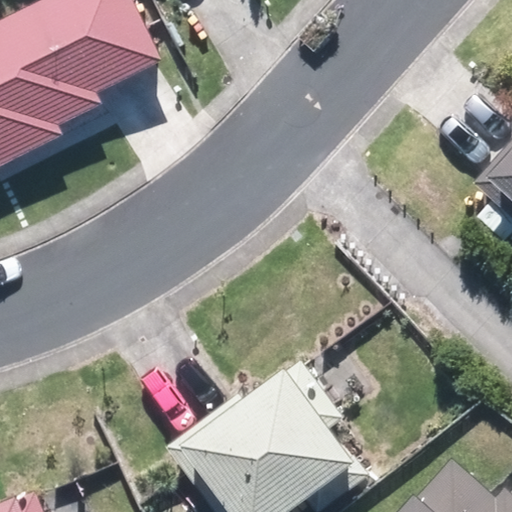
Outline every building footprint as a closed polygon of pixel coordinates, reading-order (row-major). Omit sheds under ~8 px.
[(119,0),(48,0),(0,23),(0,164),(57,137),(52,128),(96,107),(91,98),(153,67),(119,0)] [(511,145),(480,181),(511,210),(511,145)] [(316,511),(366,476),(355,461),(346,468),(319,433),(336,420),(293,363),(237,404),(234,399),(167,449),(213,511),(286,511),(306,498),(316,511)] [(497,502),(448,462),(411,506),(405,501),(396,511),(511,511),(511,507),(500,498),(497,502)] [(0,511),(36,511),(30,495),(0,506),(0,511)]
